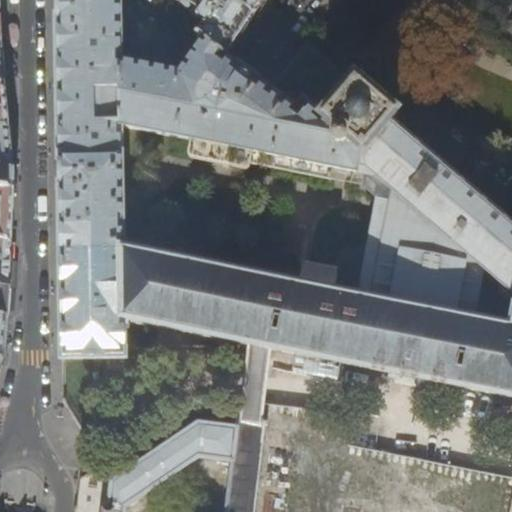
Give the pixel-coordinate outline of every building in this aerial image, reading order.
[(60,173),(60,205),(61,297),(62,338),(62,360),(125,359),(124,328),(123,250),(121,129),(120,52),(119,3),(148,3),(149,0),(56,0),(57,8),(58,95),(60,173)] [(185,0),(203,10),(207,6),(210,7),(214,0),(185,0)] [(197,36),(204,42),(227,58),(241,37),(254,16),(229,0),(214,0),(210,7),(207,6),(203,10),(197,18),(206,25),(197,36)] [(229,0),(254,16),(265,0),(229,0)] [(348,40),(332,57),(342,66),(358,48),(348,40)] [(120,52),(121,129),(191,143),(189,154),(364,187),(367,169),(317,126),(352,82),(307,42),(270,91),(260,83),(260,82),(249,74),(238,66),(236,67),(227,59),(227,58),(204,42),(188,65),(120,52)] [(511,226),(393,125),(399,118),(355,79),(352,82),(317,126),(367,169),(485,272),(511,294),(511,226)] [(0,128),(9,129),(7,100),(6,86),(0,85),(0,128)] [(0,168),(13,171),(12,167),(9,129),(0,128),(0,168)] [(0,289),(9,291),(10,267),(10,260),(9,260),(12,216),(13,196),(13,191),(13,181),(13,171),(0,168),(0,289)] [(485,272),(367,169),(364,187),(377,199),(358,297),(334,292),(337,275),(303,268),(300,285),(123,250),(124,328),(128,328),(130,322),(263,350),(511,398),(511,329),(476,321),(485,272)] [(0,315),(7,317),(7,314),(9,291),(0,289),(0,315)] [(255,511),(266,426),(268,427),(268,421),(263,420),(263,421),(262,421),(262,420),(258,419),(258,422),(251,422),(243,421),(244,418),(241,418),(241,420),(236,420),(235,427),(198,422),(111,481),(110,481),(109,496),(107,511),(255,511)]
